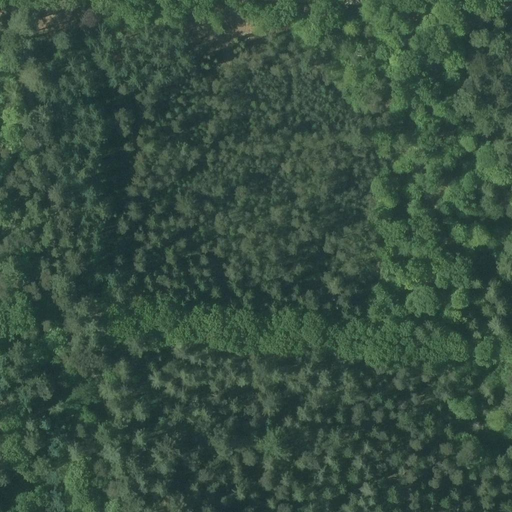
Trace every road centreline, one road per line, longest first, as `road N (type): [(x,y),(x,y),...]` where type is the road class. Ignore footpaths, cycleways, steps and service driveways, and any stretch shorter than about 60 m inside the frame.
road 1 (track): [(457,346),(80,313)]
road 2 (track): [(12,0),(27,98),(80,313)]
road 3 (track): [(80,313),(110,425),(147,511)]
road 4 (track): [(461,5),(330,0)]
